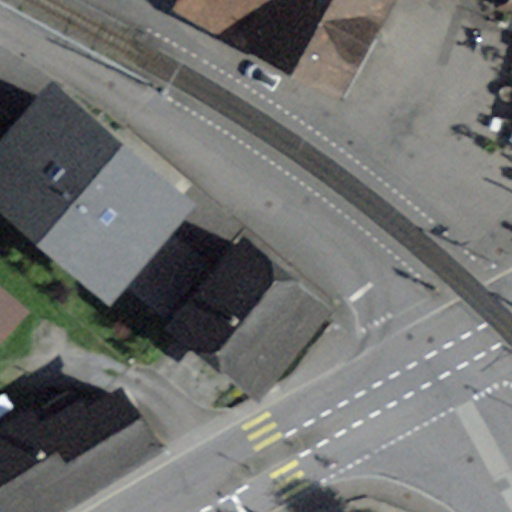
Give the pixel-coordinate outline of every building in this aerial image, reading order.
[(187,0),(186,2),(336,83),(381,0),(187,0)] [(511,0),(507,0),(503,11),(511,14),(511,0)] [(171,206),(143,182),(148,176),(83,121),(78,126),(50,102),(0,159),(0,181),(111,277),(171,206)] [(236,244),(177,316),(264,386),(322,314),(236,244)] [(0,300),(0,319),(9,309),(0,300)] [(27,415),(0,431),(0,511),(36,511),(146,444),(116,395),(42,441),(27,415)]
